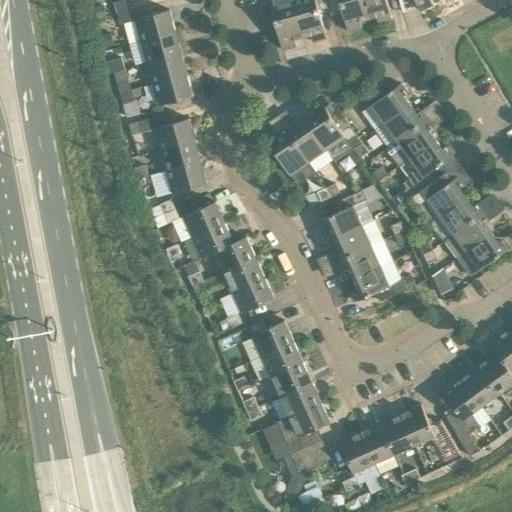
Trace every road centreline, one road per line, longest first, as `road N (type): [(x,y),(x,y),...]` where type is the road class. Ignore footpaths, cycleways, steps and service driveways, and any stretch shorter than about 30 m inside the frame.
road 1 (residential): [(511,289),(387,360),(360,368),(346,363),(237,160),(227,116),(246,76)]
road 2 (primary): [(104,464),(16,0)]
road 3 (primary): [(0,159),(54,477)]
road 4 (residential): [(246,76),(284,79),(432,44)]
road 5 (residential): [(511,172),(432,44)]
